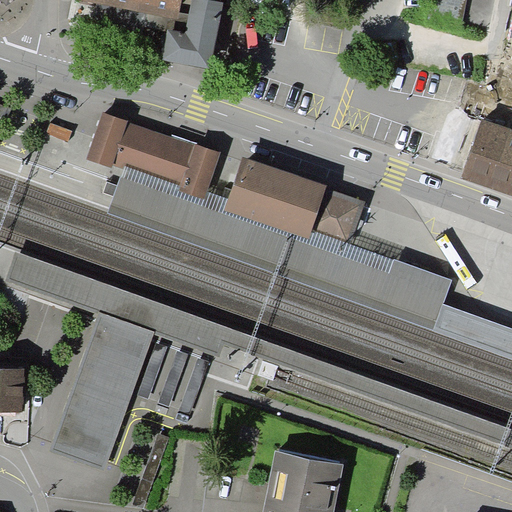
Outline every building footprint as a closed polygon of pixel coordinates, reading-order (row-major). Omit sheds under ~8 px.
[(79,0),(178,19),(181,0),(79,0)] [(210,0),(191,0),(185,32),(168,29),(162,60),(210,69),(223,2),(219,2),(210,0)] [(464,26),(466,0),(431,0),(429,22),(464,26)] [(13,107),(0,102),(0,115),(9,119),(13,107)] [(184,140),(102,112),(86,159),(112,168),(113,165),(123,169),(124,165),(171,181),(180,184),(178,190),(191,194),(205,199),(208,192),(221,153),(205,148),(184,140)] [(511,128),(482,118),(462,179),(511,195),(511,128)] [(51,122),(47,132),(68,141),(72,131),(51,122)] [(313,180),(243,156),(228,198),(225,210),(309,238),(312,230),(352,243),(358,224),(366,202),(326,189),(327,185),(313,180)] [(123,169),(120,176),(389,274),(394,258),(352,243),(312,230),(309,238),(225,210),(228,198),(208,192),(205,199),(191,194),(178,190),(180,184),(124,165),(123,169)] [(389,274),(120,176),(107,214),(434,327),(443,303),(445,298),(451,279),(394,258),(389,274)] [(511,429),(13,249),(2,279),(96,314),(97,311),(154,331),(153,333),(219,356),(224,344),(511,449),(511,429)] [(511,327),(443,303),(434,327),(511,354),(511,327)] [(153,333),(154,331),(97,311),(96,314),(49,450),(77,460),(104,470),(153,333)] [(167,347),(157,343),(138,395),(149,398),(167,347)] [(188,354),(177,350),(159,402),(169,406),(188,354)] [(209,361),(198,358),(180,409),(190,413),(209,361)] [(0,411),(23,412),(25,369),(0,367),(0,411)] [(166,415),(169,408),(157,404),(155,411),(166,415)] [(189,416),(179,412),(176,418),(187,422),(189,416)] [(158,432),(133,503),(144,507),(169,436),(158,432)] [(333,511),(343,464),(274,450),(261,511),(333,511)]
